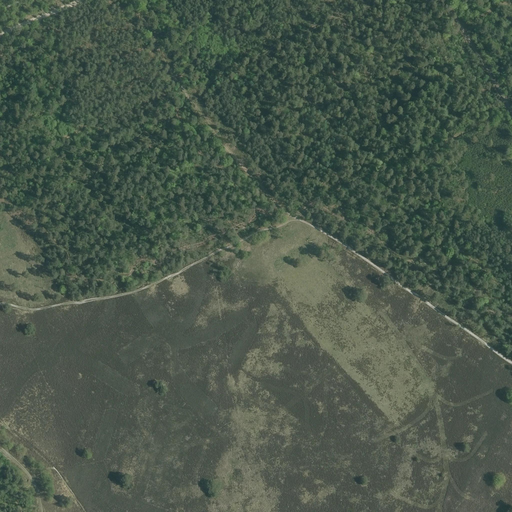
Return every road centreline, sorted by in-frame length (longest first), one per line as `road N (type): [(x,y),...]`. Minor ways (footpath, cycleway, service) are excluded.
road 1 (track): [(0,304),(38,309),(130,292),(294,217)]
road 2 (track): [(133,0),(210,127),(294,217)]
road 3 (track): [(511,112),(444,0)]
